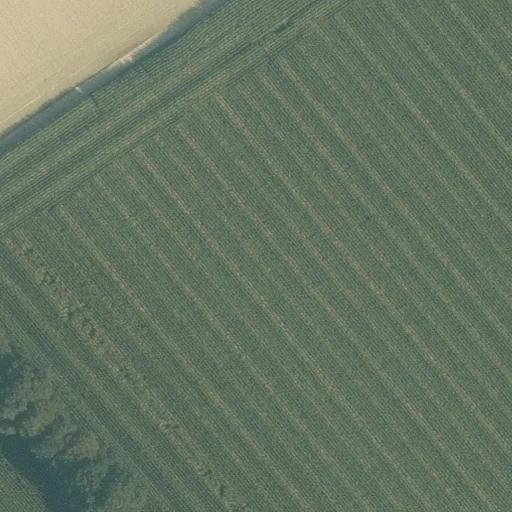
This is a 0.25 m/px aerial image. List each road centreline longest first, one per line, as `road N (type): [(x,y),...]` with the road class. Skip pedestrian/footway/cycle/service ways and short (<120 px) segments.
road 1 (track): [(220,0),(0,147)]
road 2 (track): [(0,392),(99,511)]
